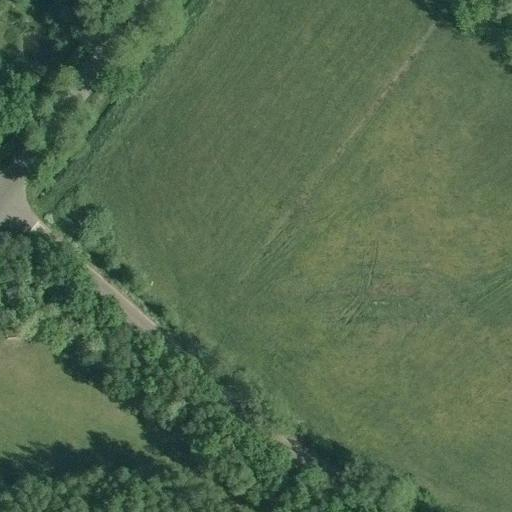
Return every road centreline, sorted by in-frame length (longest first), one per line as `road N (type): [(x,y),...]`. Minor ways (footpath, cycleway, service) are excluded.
road 1 (unclassified): [(390,511),(229,413),(0,204)]
road 2 (unclassified): [(0,200),(147,0)]
